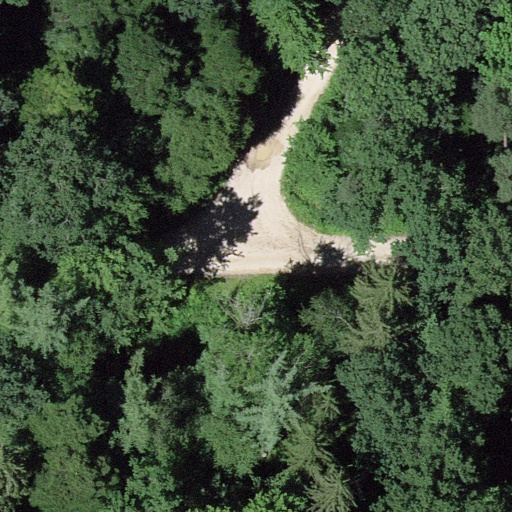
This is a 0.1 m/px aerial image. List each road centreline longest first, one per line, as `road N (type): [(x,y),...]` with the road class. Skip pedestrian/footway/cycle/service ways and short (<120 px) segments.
road 1 (track): [(0,255),(511,241)]
road 2 (track): [(265,247),(274,143),(348,0)]
